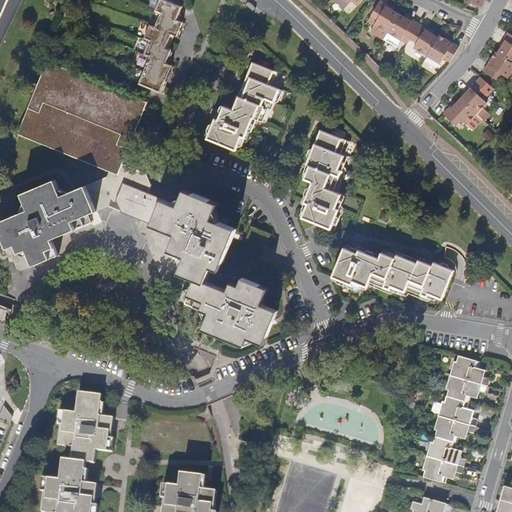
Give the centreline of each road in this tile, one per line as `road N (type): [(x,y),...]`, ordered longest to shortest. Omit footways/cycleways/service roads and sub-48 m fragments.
road 1 (unclassified): [(53,362),(183,401),(331,339)]
road 2 (residential): [(331,339),(275,208),(231,181),(167,179)]
road 3 (unclassified): [(331,339),(379,319),(511,337)]
road 4 (tertiary): [(401,126),(272,0)]
road 5 (unknown): [(208,175),(170,115),(195,22)]
road 6 (tertiary): [(511,235),(401,126)]
road 7 (residential): [(0,496),(53,362)]
road 8 (residential): [(401,126),(483,37)]
